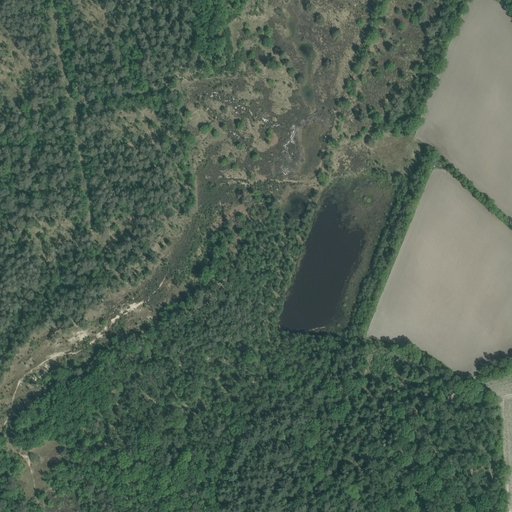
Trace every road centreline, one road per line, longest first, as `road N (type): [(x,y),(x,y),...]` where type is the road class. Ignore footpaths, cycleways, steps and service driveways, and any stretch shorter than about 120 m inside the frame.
road 1 (track): [(72,106),(90,222),(0,236)]
road 2 (track): [(468,381),(346,511)]
